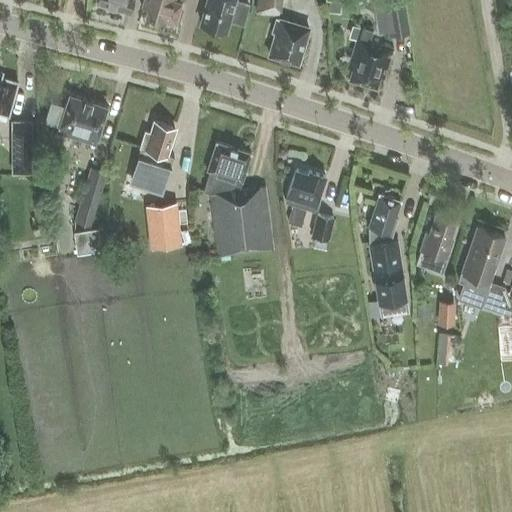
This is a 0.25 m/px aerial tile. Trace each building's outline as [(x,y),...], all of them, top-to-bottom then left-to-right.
[(174,2),(174,0),(144,0),(142,7),(148,9),(145,17),(162,23),(162,22),(175,26),(182,4),(174,2)] [(233,5),(234,0),(207,0),(200,24),(211,27),(210,30),(221,33),(221,30),(225,31),(228,20),(242,24),(247,9),(233,5)] [(279,14),(281,0),(259,0),(258,11),(279,14)] [(410,32),(404,0),(382,0),(388,35),(410,32)] [(306,35),(308,27),(277,17),(273,31),(277,32),(270,53),(297,62),(301,47),(304,48),(308,35),(306,35)] [(387,66),(393,48),(371,41),(374,32),(360,28),(352,55),(356,56),(349,79),(376,87),(383,65),(387,66)] [(0,77),(2,70),(0,69),(0,110),(8,113),(18,81),(16,81),(16,82),(0,77)] [(68,93),(65,105),(50,100),(44,121),(58,125),(56,132),(94,144),(106,105),(68,93)] [(14,121),(14,159),(30,159),(30,173),(36,173),(36,149),(32,149),(32,121),(14,121)] [(163,162),(165,155),(173,127),(153,121),(150,132),(144,130),(139,147),(153,151),(152,155),(157,156),(147,189),(171,196),(180,168),(163,162)] [(217,254),(271,249),(264,186),(238,189),(250,152),(216,142),(207,170),(210,171),(204,191),(210,193),(217,254)] [(90,225),(106,173),(90,169),(75,220),(90,225)] [(318,199),(325,175),(308,170),(307,172),(295,169),(285,201),(294,204),(289,222),(299,225),(304,207),(314,211),(315,208),(318,208),(321,200),(318,199)] [(368,225),(368,242),(389,239),(397,217),(395,217),(401,199),(378,192),(368,225)] [(170,203),(151,205),(155,247),(175,244),(170,203)] [(418,250),(419,251),(415,264),(442,273),(453,240),(450,239),(456,219),(435,212),(428,233),(424,231),(418,250)] [(327,246),(333,217),(316,214),(312,234),(315,235),(313,243),(327,246)] [(81,253),(106,249),(103,226),(77,230),(81,253)] [(490,281),(505,235),(476,226),(458,280),(465,282),(460,296),(483,304),(487,289),(484,289),(487,280),(490,281)] [(396,238),(389,239),(368,242),(380,316),(407,312),(405,296),(406,295),(396,238)] [(511,314),(511,308),(505,286),(497,309),(511,314)] [(369,318),(380,316),(378,300),(367,302),(369,318)] [(451,324),(452,303),(440,302),(439,324),(451,324)] [(416,304),(416,316),(428,316),(429,304),(416,304)] [(500,359),(511,358),(511,323),(497,325),(500,359)]
